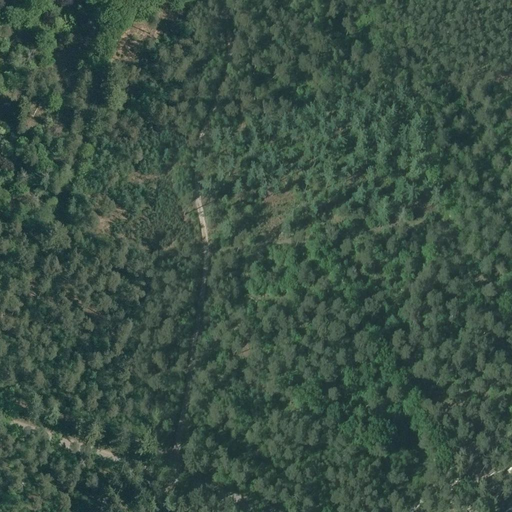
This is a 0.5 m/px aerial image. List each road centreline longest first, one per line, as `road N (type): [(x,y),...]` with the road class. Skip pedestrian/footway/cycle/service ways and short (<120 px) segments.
road 1 (track): [(176,454),(206,253),(196,170),(229,54),(221,0)]
road 2 (track): [(206,253),(435,223),(469,273),(511,289)]
road 3 (unclassified): [(269,511),(0,420)]
road 4 (track): [(176,454),(0,400)]
